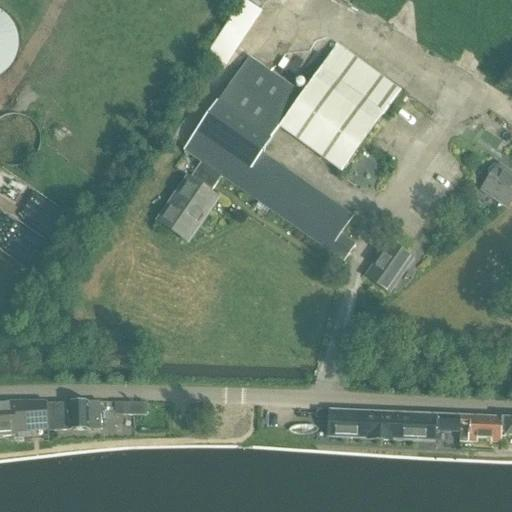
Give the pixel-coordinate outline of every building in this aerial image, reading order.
[(0,76),(3,74),(5,72),(8,70),(10,67),(12,65),(14,62),(15,59),(17,56),(17,52),(18,49),(19,46),(19,42),(18,39),(18,36),(17,32),(16,29),(15,26),(13,23),(11,20),(9,17),(7,15),(4,13),(1,11),(0,9),(0,76)] [(222,177),(347,265),(356,252),(339,238),(352,217),(262,154),(278,129),(342,174),(400,89),(337,46),(302,94),(250,58),(184,152),(200,164),(189,181),(187,179),(158,222),(184,239),(196,221),(200,224),(216,200),(209,195),(222,177)] [(483,190),(510,208),(511,204),(511,179),(498,169),(483,190)] [(366,279),(388,295),(412,260),(390,245),(366,279)] [(69,405),(47,405),(49,432),(70,432),(89,432),(89,431),(99,431),(99,403),(69,404),(69,405)] [(13,405),(0,405),(0,437),(16,437),(16,427),(47,425),(45,404),(13,405)] [(126,404),(126,417),(147,417),(147,405),(126,404)] [(326,412),(317,412),(316,419),(330,419),(329,439),(435,444),(436,432),(460,433),(461,417),(331,412),(330,412),(326,412)] [(509,420),(461,417),(460,433),(468,433),(468,436),(471,437),(471,440),(500,441),(500,439),(505,439),(505,437),(511,437),(511,421),(509,421),(509,420)]
